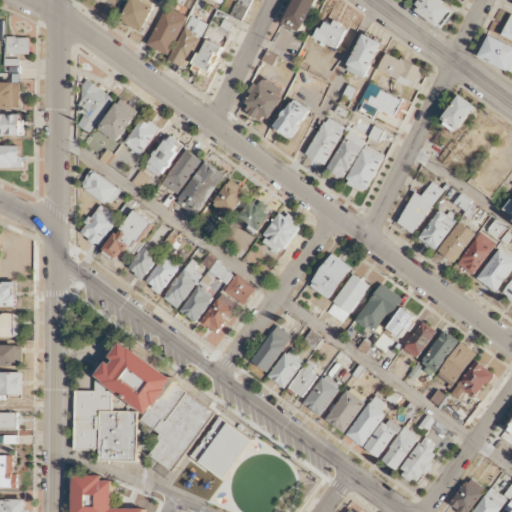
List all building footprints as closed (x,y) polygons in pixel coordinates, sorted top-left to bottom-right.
[(132,0),(123,21),(130,24),(144,30),(156,4),(147,0),(132,0)] [(242,21),(251,0),(237,0),(231,16),(242,21)] [(293,0),(283,24),(302,32),(316,0),(293,0)] [(440,30),(454,12),(437,0),(420,0),(413,10),(440,30)] [(148,47),(169,57),(188,18),(166,8),(148,47)] [(502,37),(511,40),(511,15),(511,16),(502,37)] [(208,24),(191,16),(170,62),(187,69),(208,24)] [(333,24),(332,26),(325,23),(322,31),(318,29),(314,40),(338,50),(347,29),(333,24)] [(382,42),(361,35),(348,73),(368,80),(382,42)] [(511,46),(488,37),(479,59),(511,73),(511,46)] [(31,56),(31,38),(8,38),(8,56),(31,56)] [(193,70),(209,78),(224,49),(207,40),(193,70)] [(378,71),(413,89),(422,70),(387,53),(378,71)] [(21,60),(6,60),(6,68),(21,68),(21,60)] [(286,90),(264,78),(259,87),(257,86),(242,111),(258,120),(260,117),(268,121),(286,90)] [(0,108),(22,108),(22,82),(0,82),(0,108)] [(89,106),(76,126),(90,135),(114,99),(89,82),(78,98),(89,106)] [(403,100),(369,85),(358,110),(376,118),(379,111),(395,118),(403,100)] [(442,121),(458,132),(476,108),(460,96),(442,121)] [(140,112),(122,98),(99,128),(117,142),(140,112)] [(289,139),(310,111),(294,99),(273,127),(289,139)] [(0,135),(26,135),(26,114),(0,114),(0,135)] [(346,130),(327,118),(305,156),(324,167),(346,130)] [(142,157),(160,130),(143,119),(125,145),(142,157)] [(329,173),(347,180),(364,140),(346,132),(329,173)] [(147,172),(163,180),(181,144),(166,136),(147,172)] [(24,145),(0,145),(0,167),(24,168),(24,145)] [(365,195),(385,156),(365,146),(345,185),(365,195)] [(203,161),(187,150),(163,185),(178,196),(203,161)] [(226,176),(207,162),(177,204),(196,218),(226,176)] [(111,208),(122,189),(93,172),(82,190),(111,208)] [(132,183),(143,191),(152,180),(140,172),(132,183)] [(248,193),(231,181),(213,206),(230,218),(248,193)] [(416,194),(397,223),(415,234),(444,191),(432,183),(422,197),(416,194)] [(511,200),(503,213),(511,218),(511,200)] [(240,221),(262,232),(273,210),(261,204),(260,207),(250,202),(240,221)] [(81,236),(102,248),(119,218),(99,206),(81,236)] [(153,223),(133,210),(107,251),(120,259),(126,250),(137,257),(128,270),(144,280),(160,255),(141,243),(153,223)] [(438,252),(457,219),(449,214),(448,216),(438,210),(420,242),(438,252)] [(282,213),(261,242),(281,255),(301,227),(282,213)] [(500,238),(506,227),(495,221),(489,231),(500,238)] [(454,264),(475,235),(459,223),(438,252),(454,264)] [(476,276),(495,242),(477,233),(459,267),(476,276)] [(511,269),(511,259),(498,250),(477,280),(496,293),(511,269)] [(161,294),(181,266),(167,255),(146,283),(161,294)] [(352,269),(333,255),(310,287),(329,301),(352,269)] [(181,312),(197,324),(232,274),(208,257),(202,264),(211,271),(181,312)] [(180,310),(202,276),(188,267),(166,301),(180,310)] [(257,289),(237,275),(225,293),(245,307),(257,289)] [(344,325),(370,287),(354,275),(327,313),(344,325)] [(511,300),(511,280),(502,294),(511,300)] [(18,282),(0,282),(0,306),(18,306),(18,282)] [(355,321),(378,338),(385,327),(384,326),(403,300),(382,285),(355,321)] [(239,304),(220,294),(203,325),(222,335),(239,304)] [(388,329),(402,338),(416,318),(402,309),(388,329)] [(19,314),(0,314),(0,337),(19,337),(19,314)] [(405,352),(419,360),(436,330),(421,322),(405,352)] [(269,376),(292,336),(275,326),(252,366),(269,376)] [(304,341),(314,350),(322,341),(312,332),(304,341)] [(459,343),(445,332),(420,366),(435,376),(459,343)] [(455,387),(477,354),(460,343),(438,376),(455,387)] [(284,391),(304,364),(297,359),(300,354),(291,347),(268,379),(284,391)] [(321,370),(309,361),(288,390),(300,399),(321,370)] [(461,400),(465,393),(477,401),(494,373),(475,362),(453,396),(461,400)] [(321,418),(342,387),(325,376),(303,406),(321,418)] [(344,435),(368,401),(349,388),(325,423),(344,435)] [(446,397),(438,392),(431,402),(439,408),(446,397)] [(382,412),(388,405),(375,396),(347,437),(363,449),(386,415),(382,412)] [(402,430),(389,418),(363,448),(377,460),(402,430)] [(384,464),(401,472),(418,435),(401,427),(384,464)] [(399,474),(415,486),(436,457),(432,454),(437,447),(424,438),(399,474)] [(145,511),(146,509),(113,508),(114,481),(104,480),(104,476),(74,475),(74,511),(145,511)] [(458,511),(472,511),(485,488),(467,479),(452,508),(458,511)] [(475,511),(499,511),(508,500),(490,489),(475,511)]
